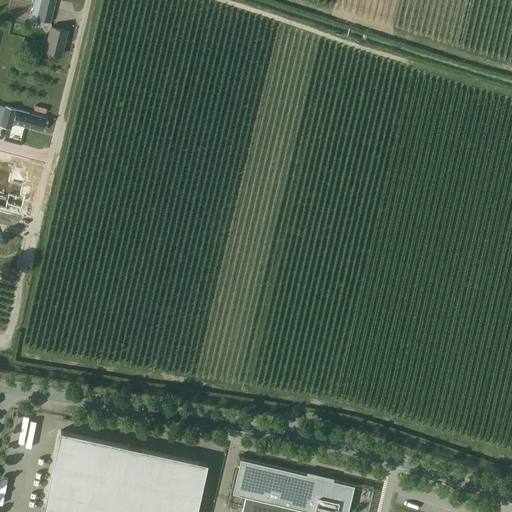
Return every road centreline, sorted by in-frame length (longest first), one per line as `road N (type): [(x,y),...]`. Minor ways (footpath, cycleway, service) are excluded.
road 1 (unclassified): [(511,499),(336,442),(3,387)]
road 2 (unclassified): [(13,324),(87,0)]
road 3 (unknown): [(198,457),(36,426),(21,450),(8,511)]
